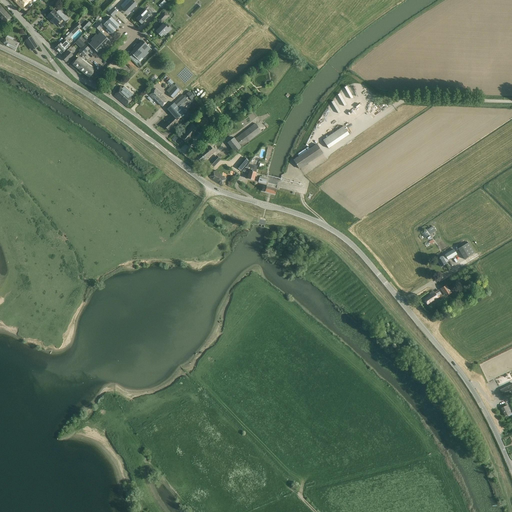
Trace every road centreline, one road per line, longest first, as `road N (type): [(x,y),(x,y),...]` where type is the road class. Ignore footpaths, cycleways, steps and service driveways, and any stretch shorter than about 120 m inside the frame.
road 1 (tertiary): [(511,470),(463,376),(350,243),(303,215),(213,187),(68,82)]
road 2 (residential): [(206,169),(86,83)]
